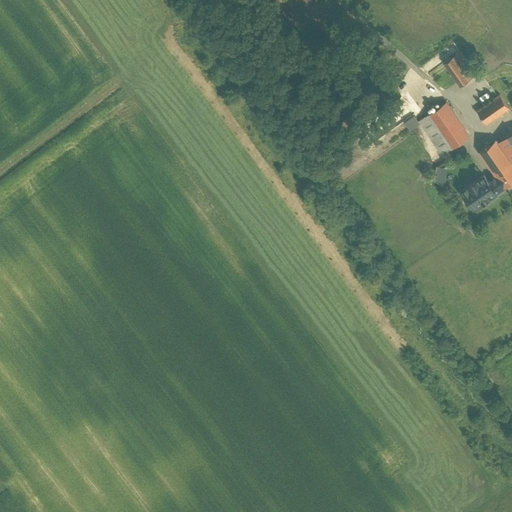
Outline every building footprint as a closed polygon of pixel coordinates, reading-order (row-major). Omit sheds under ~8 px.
[(478,79),(460,55),(449,64),(467,87),(478,79)] [(486,126),(511,109),(496,87),(471,104),(486,126)] [(473,138),(451,105),(422,124),(445,157),(473,138)] [(496,175),(504,187),(511,180),(511,128),(479,151),(496,175)] [(474,207),(504,187),(496,175),(488,181),(484,175),(462,190),(474,207)]
